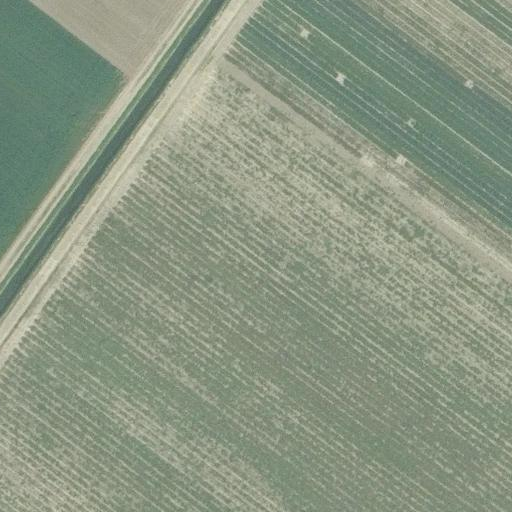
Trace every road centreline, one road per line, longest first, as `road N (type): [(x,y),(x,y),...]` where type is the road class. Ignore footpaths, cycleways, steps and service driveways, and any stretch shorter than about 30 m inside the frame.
road 1 (track): [(237,0),(0,334)]
road 2 (unknown): [(0,273),(197,0)]
